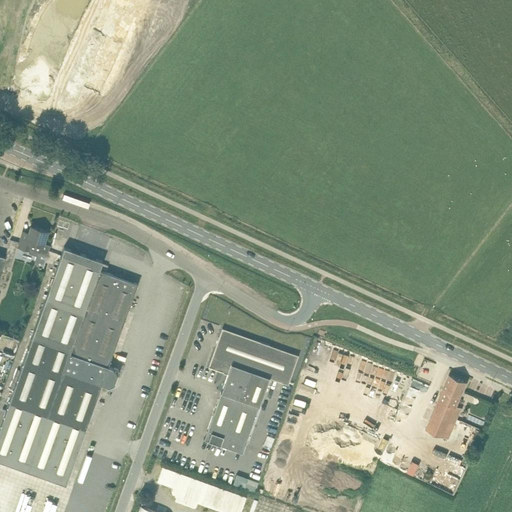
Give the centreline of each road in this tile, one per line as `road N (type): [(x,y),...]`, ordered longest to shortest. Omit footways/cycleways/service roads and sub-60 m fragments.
road 1 (secondary): [(317,288),(0,143)]
road 2 (unclassified): [(123,511),(205,275)]
road 3 (unclassified): [(0,182),(88,215),(205,275)]
road 4 (secondary): [(511,379),(317,288)]
